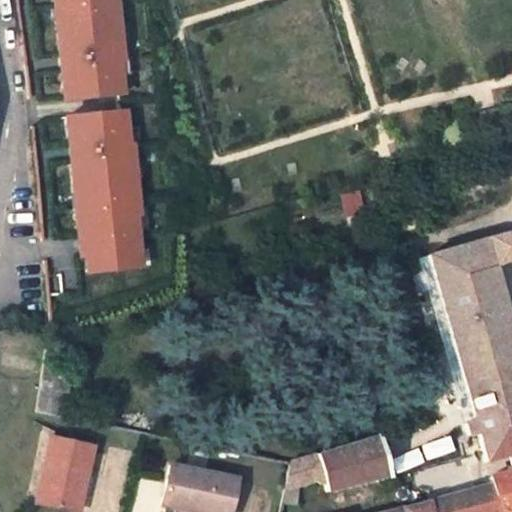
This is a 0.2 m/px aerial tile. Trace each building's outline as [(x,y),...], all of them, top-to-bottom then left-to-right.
[(48,0),(49,5),(52,5),(53,17),(50,17),(54,48),(68,46),(70,64),(55,66),(58,96),(117,90),(114,56),(116,55),(114,38),(112,38),(110,22),(113,22),(110,0),(48,0)] [(124,107),(60,114),(63,144),(79,143),(81,160),(65,162),(68,193),(71,193),(73,205),(70,205),(73,235),(92,233),(93,250),(84,251),(86,268),(134,263),(132,249),(138,248),(135,211),(137,211),(133,175),(131,175),(129,159),(132,159),(130,141),(127,142),(124,107)] [(383,451),(386,461),(448,425),(458,419),(462,430),(472,428),(480,457),(500,451),(511,447),(511,360),(484,260),(510,249),(504,225),(422,257),(465,404),(466,407),(383,451)] [(34,418),(61,423),(68,376),(40,372),(34,418)] [(308,458),(315,482),(319,496),(380,478),(377,468),(387,465),(386,461),(383,451),(382,448),(373,451),(370,441),(308,458)] [(30,511),(73,511),(85,454),(42,446),(30,511)] [(504,470),(511,467),(511,447),(500,451),(504,470)] [(315,482),(308,458),(282,466),(275,501),(292,504),(296,487),(315,482)] [(511,511),(511,467),(504,470),(489,474),(487,475),(486,477),(487,480),(382,511),(511,511)] [(163,473),(156,507),(180,511),(223,511),(229,486),(163,473)]
